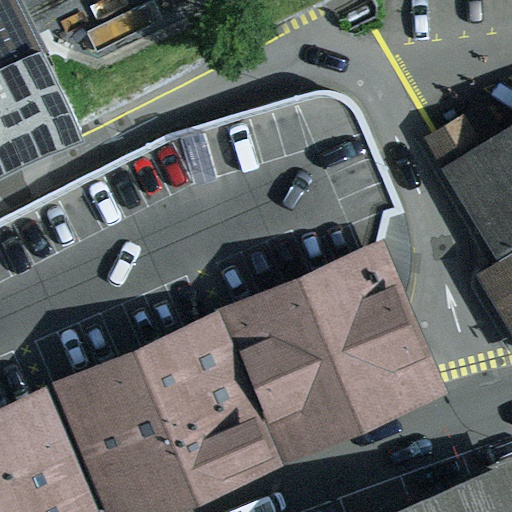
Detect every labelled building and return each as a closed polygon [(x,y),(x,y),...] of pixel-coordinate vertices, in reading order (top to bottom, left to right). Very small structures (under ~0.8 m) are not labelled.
[(0,0),(0,166),(77,128),(38,52),(0,71),(0,0)] [(144,0),(44,51),(83,124),(332,0),(144,0)] [(248,418),(259,443),(288,430),(277,405),(240,320),(252,314),(376,261),(397,309),(410,268),(407,228),(358,108),(344,94),(323,88),(248,109),(0,235),(0,423),(38,407),(78,500),(82,511),(99,511),(121,503),(124,502),(75,391),(211,332),(248,418)] [(510,268),(489,281),(511,318),(511,137),(482,157),(461,122),(434,137),(505,253),(502,255),(510,268)] [(277,405),(288,430),(424,371),(397,309),(376,261),(252,314),(240,320),(277,405)] [(211,332),(75,391),(124,502),(259,443),(248,418),(211,332)] [(82,511),(78,500),(38,407),(0,423),(0,511),(82,511)] [(511,511),(511,477),(511,476),(417,511),(405,511),(406,511),(404,511),(511,511)]
